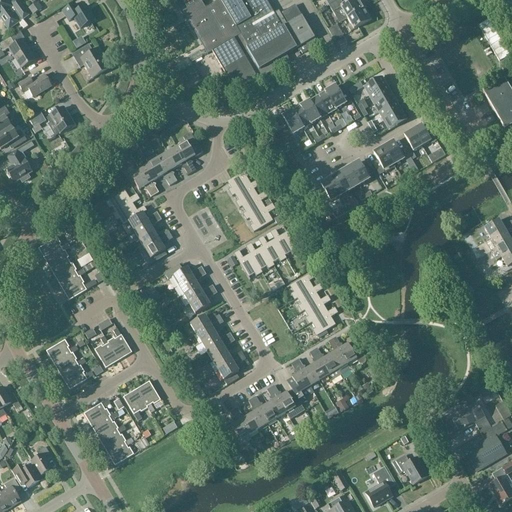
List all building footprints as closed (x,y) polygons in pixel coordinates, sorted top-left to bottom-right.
[(23,21),(28,17),(17,0),(9,6),(5,0),(0,0),(0,18),(9,31),(19,23),(22,20),(23,21)] [(181,0),(185,6),(187,10),(183,13),(208,56),(212,53),(213,54),(236,94),(274,72),(290,62),(286,56),(299,49),(303,55),(318,46),(295,6),(280,15),(279,12),(274,15),(265,0),(181,0)] [(354,0),(344,6),(340,0),(329,7),(339,24),(347,20),(365,9),(359,0),(354,0)] [(42,10),(38,3),(28,10),(33,16),(42,10)] [(81,30),(95,21),(86,7),(79,11),(75,5),(63,12),(69,23),(74,20),(81,30)] [(371,21),(365,9),(347,20),(351,26),(348,28),(350,33),(354,31),(371,21)] [(500,63),(511,57),(490,21),(479,27),(500,63)] [(335,42),(343,37),(337,26),(328,31),(335,42)] [(20,33),(11,39),(0,45),(0,48),(3,53),(9,50),(21,70),(35,62),(23,41),(25,40),(20,33)] [(88,83),(107,71),(100,59),(103,58),(99,50),(93,53),(89,46),(72,56),(80,70),(85,67),(92,80),(88,82),(88,83)] [(33,99),(51,88),(45,77),(32,84),(29,79),(18,86),(24,95),(29,92),(33,99)] [(505,131),(511,127),(511,77),(483,94),(505,131)] [(387,87),(382,79),(365,88),(370,97),(387,87)] [(13,84),(7,87),(10,92),(16,88),(13,84)] [(392,96),(387,87),(370,97),(374,106),(392,96)] [(336,88),(326,93),(336,110),(346,105),(336,88)] [(326,93),(318,98),(328,115),(336,110),(326,93)] [(396,104),(392,96),(374,106),(379,114),(396,104)] [(318,98),(309,103),(319,120),(328,115),(318,98)] [(309,103),(300,108),(310,126),(319,120),(309,103)] [(401,112),(396,104),(379,114),(384,122),(401,112)] [(300,108),(291,114),(301,131),(310,126),(300,108)] [(49,118),(47,119),(49,123),(48,124),(56,138),(60,135),(75,126),(64,109),(49,118)] [(12,119),(6,111),(0,114),(0,136),(11,129),(7,123),(12,119)] [(406,121),(401,112),(384,122),(389,131),(406,121)] [(41,114),(30,121),(35,129),(46,122),(41,114)] [(291,114),(282,119),(292,136),(301,131),(291,114)] [(422,127),(413,132),(422,148),(431,143),(422,127)] [(14,135),(11,129),(0,136),(0,150),(0,151),(10,144),(14,150),(26,142),(20,132),(14,135)] [(413,132),(404,137),(413,153),(422,148),(413,132)] [(177,149),(192,174),(196,172),(190,162),(202,154),(190,134),(184,138),(187,143),(177,149)] [(133,139),(128,142),(131,147),(136,144),(133,139)] [(23,155),(34,148),(31,143),(7,157),(13,167),(9,170),(8,169),(5,171),(8,176),(9,176),(14,184),(22,180),(23,181),(28,178),(27,177),(32,173),(25,161),(26,160),(23,155)] [(404,160),(394,143),(384,149),(394,166),(404,160)] [(109,154),(113,159),(119,155),(116,149),(109,154)] [(177,149),(168,154),(177,169),(182,166),(188,176),(192,174),(177,149)] [(394,166),(384,149),(374,155),(385,174),(395,168),(394,166)] [(439,161),(445,157),(441,151),(435,155),(439,161)] [(168,154),(159,160),(158,160),(173,185),(177,183),(171,173),(177,169),(168,154)] [(158,160),(159,160),(156,155),(146,160),(149,165),(158,180),(164,177),(170,187),(173,185),(158,160)] [(408,155),(403,158),(412,174),(417,171),(412,161),(409,157),(408,155)] [(369,181),(359,163),(349,169),(359,186),(369,181)] [(158,180),(149,165),(140,171),(155,196),(159,194),(152,184),(158,180)] [(349,169),(340,175),(350,192),(359,186),(349,169)] [(251,170),(227,184),(231,190),(229,192),(232,197),(235,196),(251,186),(246,179),(254,174),(251,170)] [(155,196),(140,171),(130,177),(139,192),(145,188),(151,198),(155,196)] [(350,192),(340,175),(330,180),(340,197),(350,192)] [(330,180),(321,186),(331,203),(340,197),(330,180)] [(258,182),(251,186),(235,196),(239,202),(236,204),(239,209),(242,208),(258,198),(254,191),(261,186),(258,182)] [(116,215),(139,201),(137,196),(130,200),(125,193),(106,204),(110,210),(112,208),(116,215)] [(265,194),(258,198),(242,208),(246,214),(243,216),(247,221),(249,220),(265,210),(261,203),(268,198),(265,194)] [(139,201),(116,215),(114,216),(117,222),(119,220),(124,227),(128,224),(143,215),(147,213),(144,208),(137,212),(133,205),(140,201),(139,201)] [(351,204),(346,207),(349,213),(355,210),(351,204)] [(265,210),(249,220),(253,226),(250,228),(254,234),(273,222),(268,215),(275,210),(272,206),(265,210)] [(346,207),(339,211),(343,217),(349,213),(346,207)] [(128,224),(124,227),(122,228),(128,237),(134,233),(159,218),(157,214),(147,220),(143,215),(128,224)] [(279,217),(274,220),(277,225),(282,222),(279,217)] [(162,221),(159,218),(134,233),(140,242),(155,233),(151,228),(162,221)] [(490,240),(511,227),(511,223),(511,222),(505,226),(506,227),(503,228),(499,221),(484,230),(490,240)] [(511,227),(490,240),(485,243),(490,253),(496,249),(510,241),(507,235),(510,233),(510,234),(511,232),(511,227)] [(275,241),(285,257),(291,253),(293,256),(299,253),(287,234),(279,238),(275,231),(270,234),(273,239),(275,241)] [(155,233),(140,242),(145,251),(171,236),(168,232),(158,239),(155,233)] [(173,240),(171,236),(145,251),(153,265),(167,257),(164,253),(166,252),(163,246),(173,240)] [(46,263),(65,252),(70,249),(68,245),(61,249),(60,247),(61,246),(57,239),(39,250),(46,263)] [(286,260),(285,257),(275,241),(267,245),(263,239),(258,241),(261,246),(263,248),(273,264),(279,261),(280,263),(286,260)] [(511,243),(510,241),(496,249),(502,259),(511,253),(511,243)] [(274,267),(273,264),(263,248),(255,253),(251,246),(246,248),(251,255),(261,271),(267,267),(269,270),(274,267)] [(69,259),(65,252),(46,263),(54,276),(73,265),(78,262),(78,261),(89,255),(86,251),(75,257),(76,258),(69,262),(68,260),(69,259)] [(257,278),(262,274),(261,271),(251,255),(243,260),(239,253),(234,256),(248,279),(255,275),(257,278)] [(511,253),(502,259),(507,269),(511,266),(511,253)] [(227,261),(232,269),(237,265),(232,258),(227,261)] [(77,272),(73,265),(54,276),(62,289),(80,278),(86,275),(85,274),(96,267),(94,264),(83,271),(77,275),(75,272),(77,272)] [(188,269),(182,273),(179,267),(165,275),(168,282),(173,279),(179,288),(204,273),(202,269),(191,275),(188,269)] [(204,273),(179,288),(184,297),(199,288),(196,283),(206,276),(204,273)] [(95,277),(94,277),(98,284),(105,281),(101,274),(100,274),(95,277)] [(295,302),(297,300),(314,290),(313,290),(309,283),(316,278),(313,274),(290,288),(294,294),(291,296),(295,302)] [(80,278),(62,289),(69,302),(87,292),(97,285),(94,281),(84,288),(83,285),(84,284),(80,278)] [(301,306),(299,308),(302,314),(305,312),(321,302),(316,295),(323,290),(320,286),(313,290),(314,290),(297,300),(301,306)] [(202,293),(199,288),(184,297),(190,306),(215,291),(213,287),(202,293)] [(215,291),(190,306),(195,316),(211,307),(207,301),(217,295),(215,291)] [(145,308),(152,304),(155,302),(152,297),(147,300),(144,294),(138,297),(144,308),(145,308)] [(309,326),(312,324),(328,314),(323,307),(331,302),(328,298),(321,302),(305,312),(308,318),(306,320),(309,326)] [(157,313),(152,304),(145,308),(150,317),(157,313)] [(335,310),(328,314),(312,324),(316,331),(313,332),(316,338),(335,326),(331,319),(338,314),(335,310)] [(196,336),(221,320),(219,317),(209,323),(205,317),(190,326),(196,336)] [(98,327),(101,332),(112,326),(109,320),(98,327)] [(224,324),(221,320),(196,336),(202,345),(217,336),(213,330),(224,324)] [(96,336),(93,330),(85,335),(88,341),(96,336)] [(108,343),(119,362),(132,354),(122,337),(121,337),(117,330),(113,333),(117,339),(115,341),(114,339),(108,343)] [(217,336),(202,345),(207,354),(233,339),(230,335),(220,341),(217,336)] [(119,362),(108,343),(105,338),(101,340),(105,347),(102,348),(102,347),(95,351),(106,370),(119,362)] [(235,343),(233,339),(207,354),(213,363),(228,354),(225,349),(235,343)] [(356,343),(349,347),(348,346),(342,349),(336,339),(332,341),(348,366),(357,361),(359,365),(360,366),(362,366),(363,365),(365,364),(366,363),(366,362),(366,361),(356,343)] [(348,366),(332,341),(328,343),(335,354),(329,357),(338,372),(341,377),(350,371),(347,367),(348,366)] [(54,366),(73,355),(78,351),(76,347),(69,352),(68,349),(69,348),(65,342),(46,353),(54,366)] [(314,352),(329,378),(332,382),(341,377),(338,372),(329,357),(324,360),(317,350),(314,352)] [(329,378),(314,352),(310,355),(316,365),(311,368),(320,383),(329,378)] [(228,354),(213,363),(218,373),(244,357),(241,353),(231,360),(228,354)] [(73,355),(54,366),(62,379),(81,367),(86,364),(84,360),(77,364),(76,362),(77,361),(73,355)] [(244,357),(218,373),(227,387),(239,380),(236,375),(239,373),(236,367),(246,361),(244,357)] [(320,383),(311,368),(305,371),(299,361),(295,363),(310,389),(320,383)] [(310,389),(295,363),(291,366),(298,376),(292,379),(297,388),(292,391),(301,406),(306,403),(301,394),(310,389)] [(85,374),(81,367),(62,379),(70,392),(87,381),(94,377),(91,373),(85,377),(83,375),(85,374)] [(92,371),(96,377),(103,373),(99,367),(92,371)] [(375,374),(379,380),(385,377),(381,370),(375,374)] [(137,391),(148,410),(151,415),(155,413),(151,406),(153,405),(154,406),(161,402),(150,383),(137,391)] [(373,393),(367,384),(361,388),(367,397),(373,393)] [(292,391),(287,394),(281,398),(275,387),(271,390),(286,415),(301,406),(292,391)] [(3,389),(0,390),(0,405),(3,410),(12,404),(16,411),(21,408),(14,397),(10,400),(3,389)] [(286,415),(271,390),(267,392),(273,402),(268,405),(277,421),(286,415)] [(148,410),(137,391),(124,399),(134,416),(138,423),(142,420),(138,414),(141,412),(141,414),(148,410)] [(277,421),(268,405),(262,409),(256,398),(252,401),(268,426),(277,421)] [(124,409),(119,400),(114,404),(119,412),(124,409)] [(336,405),(341,413),(348,408),(343,400),(336,405)] [(92,428),(111,417),(107,411),(105,412),(104,409),(111,405),(108,401),(102,405),(84,416),(92,428)] [(268,426),(252,401),(249,403),(255,413),(249,417),(258,432),(268,426)] [(481,436),(491,430),(485,419),(484,419),(476,404),(451,419),(460,433),(475,425),(481,436)] [(238,409),(234,412),(249,437),(258,432),(249,417),(244,420),(238,409)] [(325,415),(328,420),(338,415),(335,409),(325,415)] [(122,411),(116,414),(118,418),(119,419),(125,415),(122,411)] [(231,428),(231,429),(225,433),(235,450),(251,441),(249,437),(234,412),(230,414),(236,424),(231,428)] [(111,417),(92,428),(100,441),(118,430),(114,424),(113,424),(112,422),(118,418),(116,414),(111,417)] [(502,423),(502,424),(481,436),(485,442),(465,454),(477,474),(506,456),(496,439),(507,432),(506,431),(511,427),(511,426),(508,420),(502,423)] [(163,430),(166,436),(177,429),(174,424),(163,430)] [(118,430),(100,441),(107,454),(132,440),(131,440),(126,443),(122,436),(121,437),(119,435),(126,431),(124,427),(118,430)] [(3,442),(8,451),(11,444),(9,439),(3,442)] [(141,442),(146,449),(150,446),(145,439),(141,442)] [(134,444),(132,440),(107,454),(115,467),(134,456),(130,449),(128,450),(127,448),(134,444)] [(224,451),(227,457),(233,454),(229,448),(224,451)] [(35,473),(38,479),(52,471),(47,462),(52,459),(46,449),(36,454),(39,458),(32,463),(34,466),(37,472),(35,473)] [(414,486),(428,478),(417,459),(409,464),(405,457),(392,464),(399,476),(405,472),(414,486)] [(506,476),(511,473),(511,463),(502,470),(506,476)] [(37,472),(34,466),(24,472),(21,468),(12,473),(21,488),(25,485),(28,490),(40,482),(38,479),(35,473),(37,472)] [(386,472),(375,479),(380,487),(365,495),(374,509),(393,498),(388,491),(395,487),(386,472)] [(341,492),(348,488),(340,474),(333,478),(341,492)] [(511,485),(509,487),(504,478),(489,486),(501,507),(511,500),(511,485)] [(1,494),(10,510),(21,503),(16,494),(21,491),(15,481),(5,486),(7,491),(1,494)] [(0,511),(5,511),(10,510),(1,494),(0,495),(0,511)] [(352,511),(344,498),(324,510),(324,511),(352,511)]
